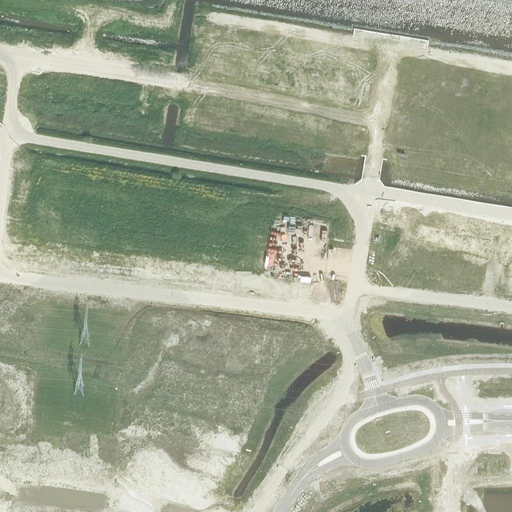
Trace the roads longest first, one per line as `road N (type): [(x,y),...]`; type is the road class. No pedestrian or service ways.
road 1 (unclassified): [(366,194),(13,135)]
road 2 (unclassified): [(343,315),(0,276)]
road 3 (track): [(201,19),(511,68)]
road 4 (track): [(178,81),(0,51)]
road 5 (unclassified): [(355,286),(511,306)]
road 6 (residential): [(511,217),(366,194)]
road 7 (track): [(366,194),(388,49)]
